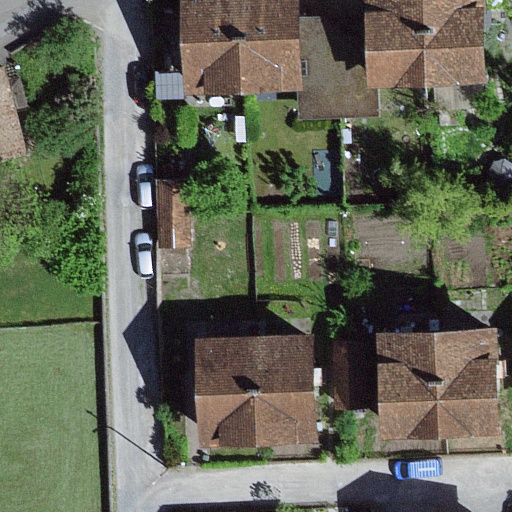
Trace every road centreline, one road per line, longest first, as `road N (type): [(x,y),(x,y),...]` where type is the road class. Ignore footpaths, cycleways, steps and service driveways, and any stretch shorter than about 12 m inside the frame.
road 1 (residential): [(145,489),(118,0)]
road 2 (residential): [(145,489),(511,474)]
